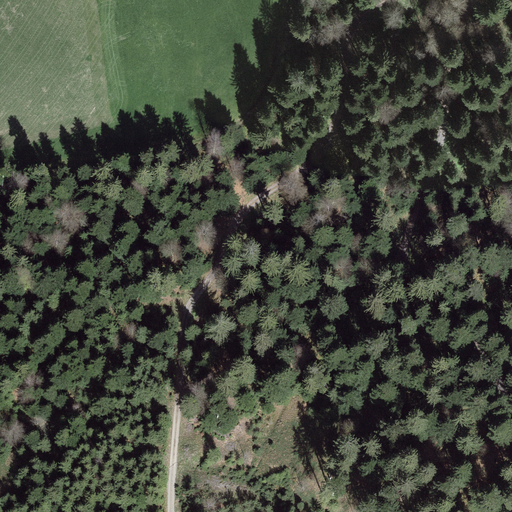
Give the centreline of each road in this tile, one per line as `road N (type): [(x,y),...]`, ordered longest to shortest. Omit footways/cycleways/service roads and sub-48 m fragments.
road 1 (track): [(382,0),(352,27),(340,102),(321,150),(240,215),(191,304),(172,511)]
road 2 (track): [(466,0),(446,82),(441,150),(405,236),(405,260),(501,383),(511,415)]
